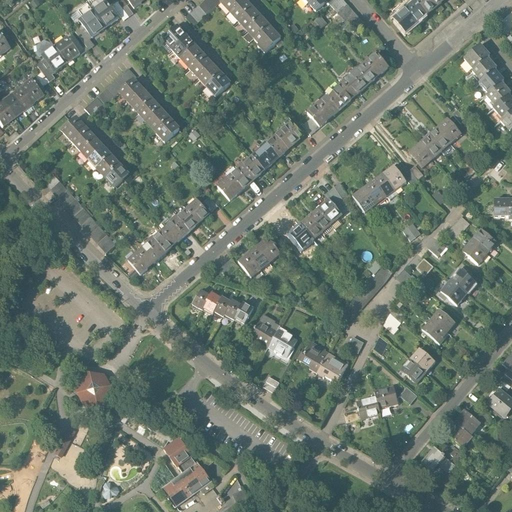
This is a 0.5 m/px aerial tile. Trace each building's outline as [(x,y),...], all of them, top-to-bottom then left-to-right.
[(111,0),(98,9),(111,26),(123,17),(111,0)] [(121,0),(118,3),(129,18),(139,11),(132,2),(128,5),(123,0),(121,0)] [(194,29),(221,4),(226,0),(207,0),(185,20),(194,29)] [(226,0),(221,4),(230,13),(244,0),(226,0)] [(244,0),(230,13),(238,22),(253,8),(245,0),(244,0)] [(327,3),(324,0),(315,0),(310,5),(316,13),(327,3)] [(427,0),(418,0),(414,3),(426,17),(435,9),(427,0)] [(427,0),(435,9),(444,1),(442,0),(427,0)] [(423,20),(426,17),(414,3),(400,16),(400,15),(393,21),(405,35),(423,20)] [(364,24),(348,5),(340,12),(336,8),(330,14),(342,28),(347,24),(354,32),(364,24)] [(238,22),(246,31),(261,17),(253,8),(238,22)] [(98,36),(111,26),(98,9),(86,19),(88,22),(98,36)] [(511,28),(511,12),(501,22),(509,31),(511,28)] [(246,31),(254,40),(270,26),(261,17),(246,31)] [(96,37),(98,36),(88,22),(80,28),(94,47),(100,43),(96,37)] [(282,40),(270,26),(254,40),(267,54),(282,40)] [(3,28),(0,30),(0,46),(4,53),(15,45),(3,28)] [(163,41),(172,51),(187,37),(178,28),(163,41)] [(78,31),(73,35),(86,52),(91,48),(78,31)] [(73,35),(60,44),(73,61),(86,52),(73,35)] [(196,47),(187,37),(172,51),(181,61),(196,47)] [(60,70),(73,61),(60,44),(48,53),(50,56),(60,70)] [(490,56),(480,45),(463,60),(472,71),(487,58),(490,56)] [(205,57),(196,47),(181,61),(190,70),(205,57)] [(376,55),(365,65),(378,79),(389,70),(376,55)] [(58,72),(60,70),(50,56),(42,62),(48,70),(42,74),(49,84),(61,76),(58,72)] [(213,66),(205,57),(190,70),(198,80),(213,66)] [(496,69),(487,58),(472,71),(471,73),(480,83),(494,71),(496,69)] [(369,87),(378,79),(365,65),(357,73),(369,87)] [(222,76),(213,66),(198,80),(207,90),(222,76)] [(84,110),(92,119),(119,95),(134,81),(137,79),(129,70),(84,110)] [(503,81),(494,71),(480,83),(478,85),(488,95),(501,83),(503,81)] [(357,73),(342,86),(355,100),(369,87),(357,73)] [(26,83),(39,101),(50,93),(37,76),(26,83)] [(231,86),(222,76),(207,90),(216,99),(231,86)] [(119,95),(128,105),(143,91),(134,81),(119,95)] [(39,101),(26,83),(16,91),(29,109),(39,101)] [(511,94),(501,83),(488,95),(485,97),(495,108),(509,96),(511,94)] [(342,86),(327,99),(339,113),(355,100),(342,86)] [(5,99),(18,116),(29,109),(16,91),(5,99)] [(153,101),(143,91),(128,105),(137,115),(153,101)] [(511,99),(509,96),(495,108),(492,111),(501,121),(511,111),(511,99)] [(18,116),(5,99),(0,102),(0,113),(8,124),(18,116)] [(327,99),(317,107),(330,122),(339,113),(327,99)] [(162,112),(153,101),(137,115),(146,126),(162,112)] [(320,130),(330,122),(317,107),(307,116),(311,121),(320,130)] [(511,130),(511,111),(501,121),(499,123),(509,133),(511,130)] [(171,122),(162,112),(146,126),(155,136),(171,122)] [(460,125),(465,121),(457,112),(452,116),(460,125)] [(61,133),(70,143),(85,129),(76,120),(61,133)] [(447,120),(437,129),(451,144),(460,136),(447,120)] [(291,125),(303,139),(308,135),(303,128),(296,121),(291,125)] [(311,121),(303,128),(308,135),(311,138),(320,130),(311,121)] [(180,132),(171,122),(155,136),(165,146),(180,132)] [(290,124),(274,139),(287,153),(303,139),(291,125),(290,124)] [(70,143),(79,152),(94,139),(85,129),(70,143)] [(441,153),(451,144),(437,129),(427,138),(441,153)] [(200,138),(195,132),(189,138),(194,143),(200,138)] [(427,138),(418,146),(432,161),(441,153),(427,138)] [(79,152),(88,162),(102,148),(94,139),(79,152)] [(274,139),(265,147),(278,161),(287,153),(274,139)] [(422,170),(432,161),(418,146),(408,155),(422,170)] [(265,147),(250,160),(263,174),(278,161),(265,147)] [(88,162),(96,171),(111,158),(102,148),(88,162)] [(96,171),(105,181),(120,167),(111,158),(96,171)] [(250,160),(237,171),(250,186),(263,174),(250,160)] [(461,168),(470,177),(475,173),(467,163),(461,168)] [(129,177),(120,167),(105,181),(114,190),(129,177)] [(415,167),(410,172),(417,181),(423,177),(415,167)] [(393,168),(382,175),(395,192),(405,184),(393,168)] [(400,173),(411,187),(417,181),(410,172),(406,168),(400,173)] [(237,171),(226,180),(239,195),(250,186),(237,171)] [(385,199),(395,192),(382,175),(372,183),(385,199)] [(115,247),(54,178),(45,186),(50,191),(49,192),(105,256),(115,247)] [(229,203),(239,195),(226,180),(217,189),(229,203)] [(372,183),(362,191),(374,207),(385,199),(372,183)] [(340,185),(334,189),(342,200),(347,196),(340,185)] [(325,196),(329,201),(343,217),(349,211),(342,200),(334,189),(325,196)] [(364,215),(374,207),(362,191),(352,198),(364,215)] [(446,201),(437,192),(430,198),(439,208),(446,201)] [(197,201),(187,210),(200,225),(210,216),(197,201)] [(329,201),(317,211),(331,227),(343,217),(329,201)] [(509,223),(511,222),(511,201),(494,202),(495,219),(509,219),(509,223)] [(190,233),(200,225),(187,210),(177,219),(190,233)] [(322,235),(331,227),(317,211),(308,219),(322,235)] [(176,218),(161,231),(175,247),(190,233),(177,219),(176,218)] [(470,226),(461,218),(445,236),(454,243),(470,226)] [(308,219),(299,227),(312,242),(322,235),(308,219)] [(420,235),(413,225),(402,233),(410,243),(420,235)] [(303,250),(312,242),(299,227),(290,234),(303,250)] [(160,260),(175,247),(161,231),(146,244),(147,246),(160,260)] [(481,231),(472,242),(487,256),(497,245),(481,231)] [(267,240),(257,248),(271,264),(280,256),(267,240)] [(451,253),(436,241),(428,250),(438,258),(440,256),(445,260),(451,253)] [(478,267),(487,256),(472,242),(468,246),(462,253),(478,267)] [(147,246),(137,254),(150,268),(160,260),(147,246)] [(257,248),(248,256),(261,272),(271,264),(257,248)] [(140,277),(150,268),(137,254),(128,263),(140,277)] [(251,280),(261,272),(248,256),(238,263),(251,280)] [(239,269),(231,260),(218,272),(226,280),(239,269)] [(336,321),(344,328),(392,275),(384,267),(336,321)] [(418,284),(403,270),(395,279),(409,293),(418,284)] [(460,273),(450,284),(466,297),(475,287),(460,273)] [(456,308),(466,297),(450,284),(441,295),(456,308)] [(202,312),(203,310),(211,297),(201,291),(192,306),(202,312)] [(212,315),(213,313),(221,300),(212,295),(211,297),(203,310),(212,315)] [(223,319),(224,316),(232,303),(222,298),(221,300),(213,313),(223,319)] [(233,322),(235,320),(242,306),(233,301),(232,303),(224,316),(233,322)] [(243,304),(242,306),(235,320),(244,325),(253,310),(243,304)] [(390,315),(383,327),(393,336),(398,331),(396,329),(405,319),(395,309),(390,315)] [(439,312),(430,322),(446,335),(454,325),(439,312)] [(442,340),(446,335),(430,322),(422,332),(439,347),(444,342),(442,340)] [(259,324),(251,339),(268,349),(271,343),(277,333),(259,324)] [(280,328),(277,333),(271,343),(288,352),(297,337),(280,328)] [(383,355),(391,343),(381,337),(373,349),(383,355)] [(359,343),(353,339),(347,349),(353,353),(359,343)] [(310,371),(316,375),(328,355),(324,353),(325,351),(312,344),(300,364),(311,370),(310,371)] [(420,350),(410,361),(426,375),(436,364),(420,350)] [(323,379),(324,377),(337,384),(347,366),(328,355),(316,375),(323,379)] [(417,386),(426,375),(410,361),(401,372),(417,386)] [(101,381),(84,369),(70,388),(81,396),(87,400),(96,406),(101,399),(109,387),(101,381)] [(276,394),(282,382),(266,375),(263,380),(267,381),(264,388),(276,394)] [(509,417),(511,413),(511,393),(502,386),(490,402),(509,417)] [(374,394),(375,399),(379,411),(398,406),(393,389),(374,394)] [(417,399),(406,390),(399,398),(410,407),(417,399)] [(128,416),(101,399),(96,406),(124,423),(128,416)] [(375,399),(356,404),(358,411),(361,422),(380,417),(379,411),(375,399)] [(484,422),(468,408),(457,420),(459,422),(474,434),(484,422)] [(361,422),(358,411),(342,415),(345,426),(361,422)] [(167,441),(128,416),(124,423),(163,448),(167,441)] [(476,436),(474,434),(459,422),(449,433),(466,448),(476,436)] [(75,426),(61,452),(67,455),(81,430),(75,426)] [(204,497),(216,488),(209,479),(204,473),(216,464),(205,457),(197,463),(183,444),(167,455),(185,480),(166,493),(177,509),(201,494),(204,497)] [(459,464),(437,446),(424,461),(435,471),(441,463),(452,472),(459,464)] [(168,467),(157,487),(162,494),(179,481),(168,467)] [(127,495),(109,481),(103,489),(108,499),(111,502),(120,500),(127,495)] [(241,511),(245,509),(238,503),(226,511),(188,511),(189,511),(187,511),(241,511)]
